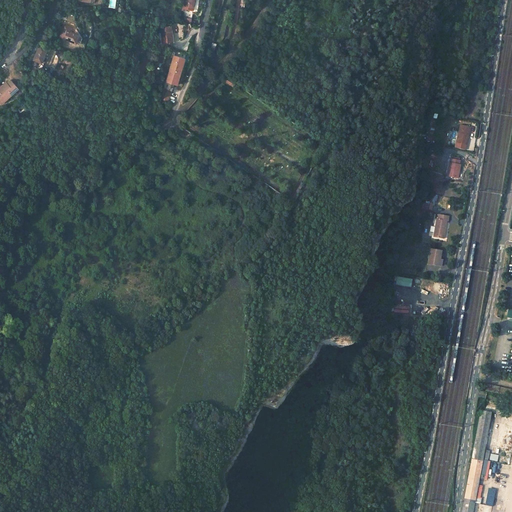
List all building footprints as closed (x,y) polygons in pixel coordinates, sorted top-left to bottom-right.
[(183,0),(182,10),(185,10),(186,9),(193,10),(194,0),(183,0)] [(73,27),(64,24),(59,38),(67,40),(72,42),(76,43),(79,35),(71,33),(73,27)] [(171,26),(161,27),(163,43),(172,42),(171,35),(172,35),(171,26)] [(48,48),(40,45),(33,60),(42,64),(48,48)] [(185,58),(174,55),(167,82),(171,83),(179,85),(180,82),(178,82),(185,58)] [(227,77),(224,81),(233,87),(235,84),(236,82),(227,76),(227,77)] [(11,80),(0,89),(0,103),(1,104),(18,89),(11,80)] [(176,85),(168,83),(166,91),(173,93),(176,85)] [(173,93),(166,91),(163,101),(171,103),(173,93)] [(461,124),(457,143),(467,145),(471,127),(461,124)] [(83,155),(71,163),(76,171),(88,163),(83,155)] [(452,158),(449,175),(459,177),(461,164),(460,164),(461,160),(460,160),(452,158)] [(436,220),(433,237),(444,239),(447,222),(448,222),(449,217),(438,215),(437,220),(436,220)] [(430,249),(427,264),(441,267),(442,261),(440,260),(442,251),(430,249)] [(410,288),(411,280),(397,276),(395,285),(410,288)] [(511,389),(486,384),(485,391),(511,396),(511,389)] [(422,401),(421,411),(429,412),(430,403),(422,401)] [(464,503),(461,511),(472,511),(473,511),(475,511),(477,507),(474,506),(479,478),(484,479),(488,461),(482,460),(491,412),(481,410),(471,462),(464,503)] [(497,461),(498,454),(490,453),(489,459),(497,461)] [(492,506),(494,489),(487,488),(486,505),(492,506)]
